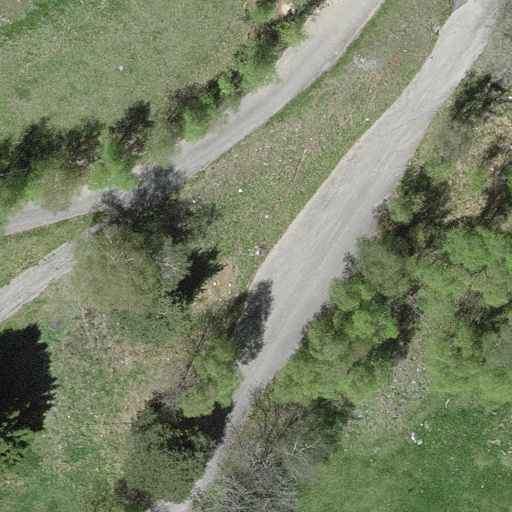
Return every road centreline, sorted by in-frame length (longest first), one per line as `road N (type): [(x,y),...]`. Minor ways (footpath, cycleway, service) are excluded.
road 1 (track): [(167,511),(431,87),(473,0)]
road 2 (track): [(355,0),(320,46),(197,157),(0,206)]
